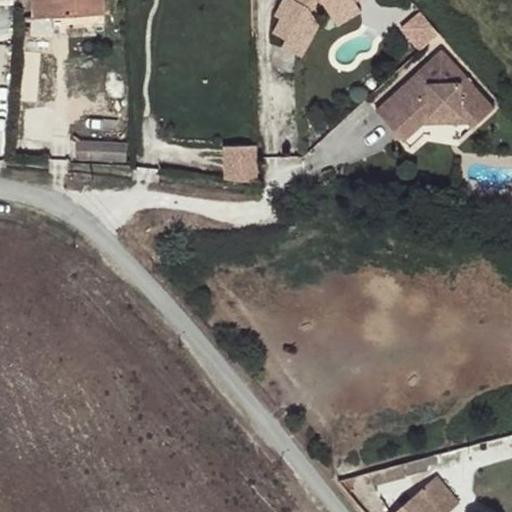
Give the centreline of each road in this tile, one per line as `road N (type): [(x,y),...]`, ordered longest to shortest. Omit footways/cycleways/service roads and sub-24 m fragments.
road 1 (residential): [(84,220),(186,327),(339,511)]
road 2 (residential): [(84,220),(119,198),(260,206),(278,188),(282,153)]
